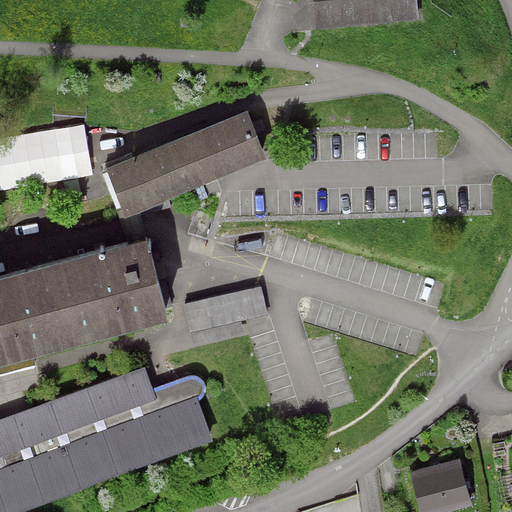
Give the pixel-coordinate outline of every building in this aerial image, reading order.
[(415,0),(313,0),(316,29),(418,19),(415,0)] [(246,111),(106,169),(107,172),(125,218),(141,214),(172,207),(169,200),(267,159),(246,111)] [(125,218),(107,172),(103,174),(129,245),(147,240),(141,214),(125,218)] [(0,367),(34,358),(169,323),(147,240),(129,245),(0,278),(0,367)] [(261,286),(183,304),(194,346),(245,335),(241,321),(267,314),(261,286)] [(0,511),(24,511),(214,442),(199,401),(203,397),(205,393),(206,388),(205,383),(202,379),(199,376),(194,375),(189,375),(154,388),(145,366),(0,419),(0,373),(36,364),(34,358),(0,367),(0,511)] [(460,459),(410,472),(420,511),(447,511),(472,506),(460,459)]
